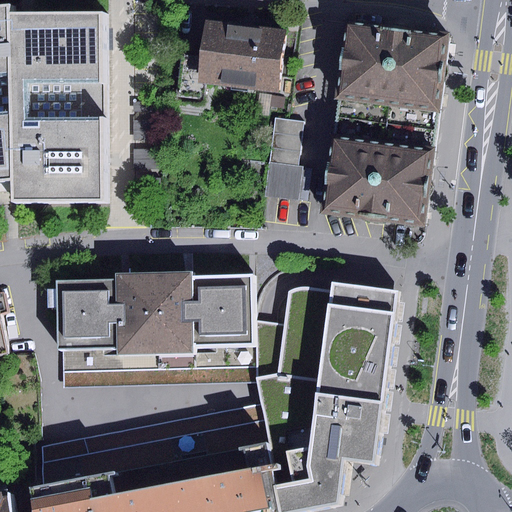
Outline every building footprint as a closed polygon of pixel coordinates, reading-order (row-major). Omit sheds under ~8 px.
[(0,182),(14,181),(11,17),(9,6),(0,6),(0,182)] [(105,15),(11,17),(14,181),(15,206),(108,204),(105,15)] [(206,57),(202,83),(281,94),(290,33),(211,22),(206,57)] [(447,35),(347,23),(337,98),(438,111),(447,35)] [(202,83),(206,57),(183,53),(176,95),(200,99),(202,83)] [(285,98),(272,96),(271,107),(284,109),(285,98)] [(438,111),(337,98),(332,136),(432,150),(438,111)] [(160,102),(133,102),(134,112),(160,112),(160,102)] [(304,123),(276,119),(270,162),(299,166),(304,123)] [(161,121),(134,121),(134,141),(161,140),(161,121)] [(332,136),(323,212),(422,226),(432,150),(332,136)] [(161,150),(134,150),(134,170),(161,169),(161,150)] [(299,166),(270,162),(265,196),(299,201),(304,167),(299,166)] [(312,168),(304,167),(299,201),(308,202),(312,168)] [(161,178),(134,178),(134,189),(161,188),(161,178)] [(158,370),(257,367),(256,321),(254,274),(190,276),(190,272),(155,273),(158,370)] [(158,370),(155,273),(114,274),(115,280),(57,282),(60,373),(158,370)] [(370,463),(394,295),(333,286),(332,293),(303,289),(294,290),(288,293),(284,325),(277,374),(257,378),(261,405),(268,442),(280,511),(285,511),(336,503),(343,459),(370,463)] [(265,323),(256,321),(257,367),(257,378),(277,374),(284,325),(265,323)] [(422,341),(413,340),(410,366),(419,367),(422,341)] [(33,353),(7,354),(0,355),(0,416),(1,426),(42,425),(40,379),(33,353)] [(261,405),(82,439),(89,475),(268,442),(261,405)] [(43,440),(42,425),(1,426),(1,460),(37,459),(36,440),(43,440)] [(42,447),(43,483),(89,475),(82,439),(42,447)] [(280,511),(268,442),(89,475),(95,511),(280,511)] [(95,511),(89,475),(43,483),(26,486),(31,511),(95,511)] [(10,511),(7,491),(0,492),(0,511),(10,511)]
